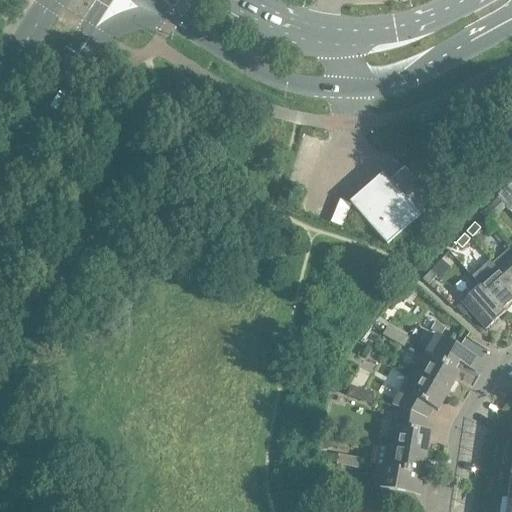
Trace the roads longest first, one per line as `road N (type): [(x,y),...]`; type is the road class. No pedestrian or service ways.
road 1 (tertiary): [(142,0),(255,70),(319,86),(400,82),(511,28)]
road 2 (tertiary): [(461,0),(401,26),(330,36),(293,30),(237,0)]
road 3 (secondary): [(0,185),(106,0)]
road 4 (residential): [(444,511),(459,428),(511,349)]
